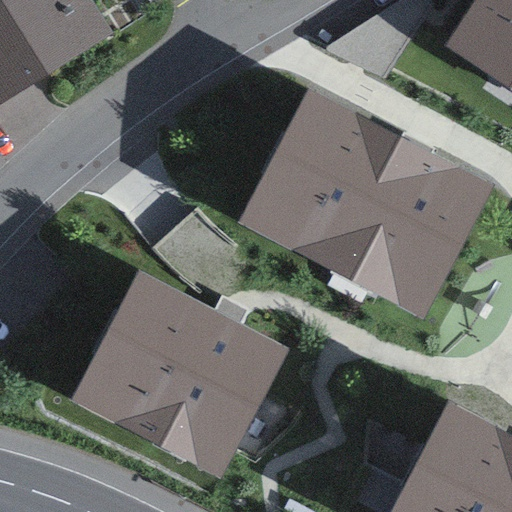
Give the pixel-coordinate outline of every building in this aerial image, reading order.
[(95,0),(0,0),(0,97),(113,27),(95,0)] [(511,0),(468,0),(446,35),(511,78),(511,0)] [(404,129),(306,77),(235,212),(424,311),(495,177),(404,129)] [(234,308),(139,258),(67,391),(218,471),(289,337),(234,308)] [(511,511),(511,424),(447,391),(384,511),(511,511)]
